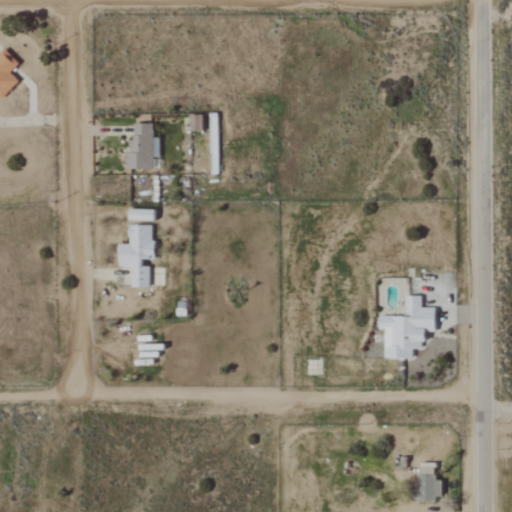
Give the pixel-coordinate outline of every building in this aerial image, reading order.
[(0,96),(3,100),(22,83),(13,73),(21,65),(6,50),(0,56),(0,96)] [(203,130),(202,115),(192,116),(193,130),(203,130)] [(211,174),(219,175),(221,120),(213,119),(211,174)] [(128,169),(156,169),(155,157),(161,157),(161,138),(156,138),(156,124),(136,124),(137,140),(131,141),(131,153),(127,153),(128,169)] [(133,220),(158,221),(158,210),(133,210),(133,220)] [(152,288),(152,267),(147,267),(147,260),(156,260),(156,226),(131,226),(131,245),(122,245),(122,268),(133,268),(133,288),(152,288)] [(383,317),(383,330),(388,330),(387,359),(415,359),(415,349),(424,350),(424,342),(431,342),(431,331),(439,331),(440,309),(424,308),(424,297),(409,296),(408,317),(383,317)] [(423,501),(440,501),(438,463),(421,464),(423,501)]
